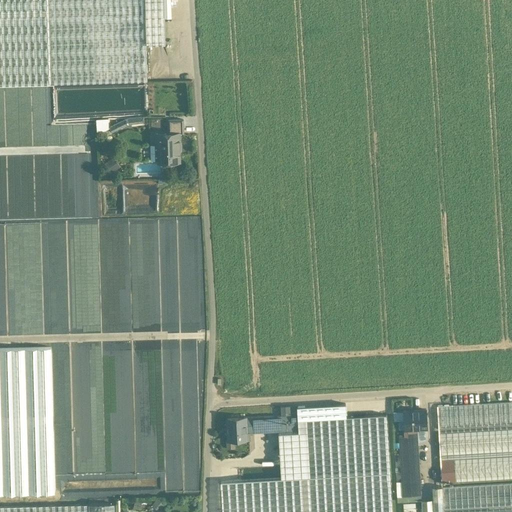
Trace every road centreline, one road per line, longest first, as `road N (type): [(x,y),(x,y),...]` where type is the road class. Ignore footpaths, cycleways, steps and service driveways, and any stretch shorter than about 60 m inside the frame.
road 1 (unclassified): [(190,0),(212,318),(209,403)]
road 2 (unclassified): [(209,403),(511,386)]
road 3 (track): [(0,340),(212,335)]
